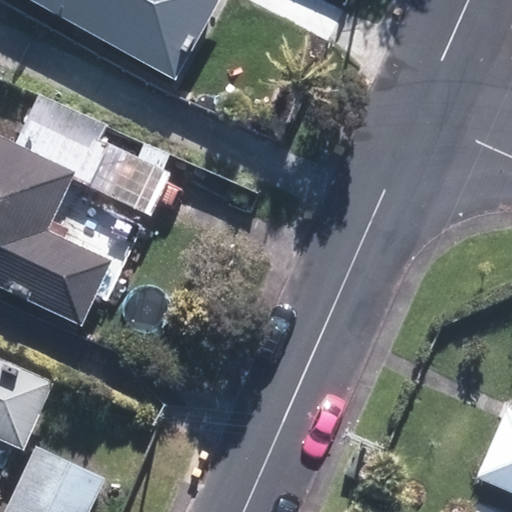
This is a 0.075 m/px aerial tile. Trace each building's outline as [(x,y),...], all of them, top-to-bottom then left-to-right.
[(38,0),(177,75),(218,0),(38,0)] [(282,0),(311,15),(318,0),(282,0)] [(83,169),(0,132),(0,277),(22,287),(27,276),(47,285),(41,298),(97,322),(125,259),(57,229),(83,169)] [(0,429),(34,445),(64,377),(0,348),(0,429)] [(511,404),(482,468),(511,482),(511,404)] [(93,511),(111,468),(44,441),(16,511),(93,511)]
